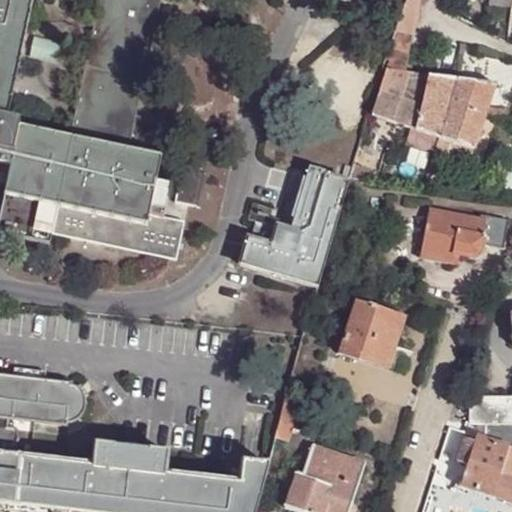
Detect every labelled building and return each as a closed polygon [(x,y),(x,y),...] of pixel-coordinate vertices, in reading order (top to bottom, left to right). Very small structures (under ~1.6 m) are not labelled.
[(0,0),(0,165),(10,168),(8,177),(4,197),(58,209),(146,228),(148,218),(154,185),(160,159),(128,152),(70,139),(20,128),(21,122),(8,119),(33,0),(0,0)] [(55,0),(99,9),(97,15),(96,16),(70,139),(128,152),(131,134),(135,118),(160,0),(55,0)] [(408,0),(397,33),(413,37),(416,0),(408,0)] [(383,66),(387,73),(389,71),(407,74),(413,37),(397,33),(383,66)] [(422,66),(421,75),(432,77),(433,67),(422,66)] [(432,77),(421,75),(407,74),(389,71),(387,73),(371,115),(409,130),(436,138),(439,139),(438,143),(442,145),(443,141),(453,144),(471,151),(473,152),(497,86),(432,77)] [(144,119),(135,118),(131,134),(140,136),(144,119)] [(431,156),(436,138),(409,130),(403,148),(431,156)] [(357,143),(352,160),(361,162),(365,146),(357,143)] [(467,159),(471,151),(453,144),(451,154),(467,159)] [(351,163),(346,182),(358,183),(363,167),(351,163)] [(0,175),(8,177),(10,168),(0,165),(0,175)] [(181,168),(173,205),(196,210),(204,172),(181,168)] [(342,196),(346,184),(323,177),(307,230),(298,234),(275,227),(274,231),(254,225),(249,240),(246,240),(238,266),(316,290),(322,268),(342,196)] [(346,184),(342,196),(345,196),(356,193),(358,183),(346,182),(346,184)] [(170,188),(154,185),(148,218),(162,221),(170,188)] [(162,221),(148,218),(146,228),(58,209),(52,236),(175,264),(183,225),(162,221)] [(420,258),(452,263),(455,253),(461,254),(474,257),(480,256),(483,252),(485,244),(487,233),(485,232),(488,219),(481,218),(429,209),(420,258)] [(481,214),(481,218),(488,219),(485,232),(487,233),(485,244),(504,247),(509,218),(481,214)] [(455,253),(452,263),(458,264),(461,254),(455,253)] [(391,365),(395,352),(397,346),(405,316),(357,301),(340,354),(359,360),(360,360),(362,356),(391,365)] [(400,353),(395,352),(391,365),(362,356),(360,360),(359,360),(358,362),(393,373),(400,353)] [(0,511),(0,503),(75,511),(253,511),(265,465),(243,462),(240,485),(165,475),(167,453),(95,445),(92,466),(4,456),(6,446),(8,428),(9,419),(66,426),(67,424),(72,424),(78,421),(84,415),(87,408),(87,404),(86,399),(83,394),(79,389),(72,387),(72,384),(0,375),(0,511)] [(511,396),(469,396),(469,406),(498,407),(511,406),(511,396)] [(286,401),(279,425),(292,428),(302,431),(309,407),(286,401)] [(468,423),(498,423),(498,407),(469,406),(468,423)] [(511,406),(498,407),(498,423),(511,423),(511,406)] [(14,429),(8,428),(6,446),(11,447),(11,451),(16,451),(16,447),(18,446),(19,443),(21,438),(20,433),(19,430),(19,426),(14,425),(14,429)] [(279,425),(275,439),(288,442),(292,428),(279,425)] [(511,430),(492,430),(492,440),(511,446),(511,430)] [(472,490),(505,501),(506,499),(511,481),(511,446),(492,440),(476,435),(474,441),(467,464),(462,480),(460,486),(472,490)] [(457,461),(467,464),(474,441),(464,438),(457,461)] [(347,511),(350,505),(364,464),(312,446),(301,476),(295,474),(283,508),(293,511),(347,511)] [(470,494),(472,490),(460,486),(462,480),(457,478),(454,487),(452,486),(451,490),(454,491),(454,489),(470,494)]
